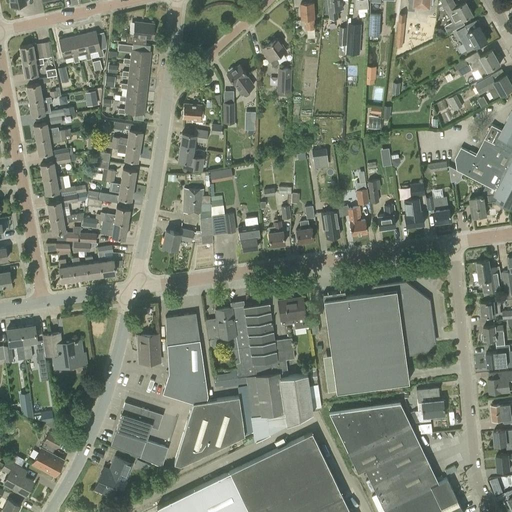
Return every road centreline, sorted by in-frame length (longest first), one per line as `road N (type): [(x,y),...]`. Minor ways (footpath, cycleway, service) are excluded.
road 1 (residential): [(132,289),(452,243)]
road 2 (tertiary): [(132,289),(157,168),(177,0)]
road 3 (residential): [(490,511),(475,472),(452,243)]
road 4 (residential): [(44,303),(0,57)]
road 5 (tertiary): [(50,511),(89,440),(132,289)]
road 6 (residential): [(0,31),(137,0)]
